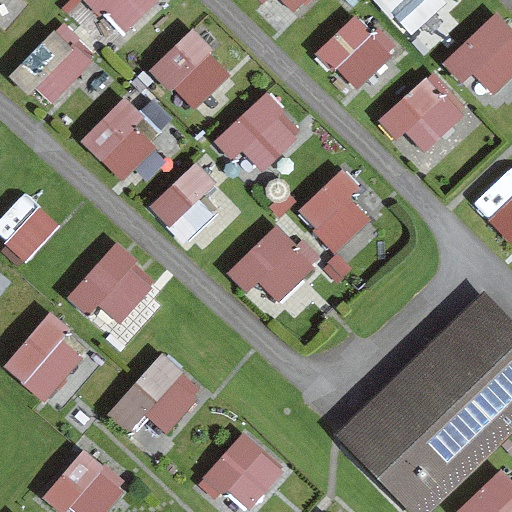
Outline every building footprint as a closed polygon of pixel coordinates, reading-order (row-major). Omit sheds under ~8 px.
[(119,0),(134,15),(149,0),(119,0)] [(364,76),(406,31),(371,0),(356,0),(322,38),(364,76)] [(406,0),(415,13),(435,0),(406,0)] [(59,90),(107,40),(68,4),(21,53),(59,90)] [(203,5),(159,49),(201,92),(246,48),(203,5)] [(383,104),(426,149),(480,98),(437,53),(383,104)] [(264,158),(311,114),(274,74),(227,117),(264,158)] [(118,157),(169,133),(145,82),(94,106),(118,157)] [(160,183),(209,240),(256,199),(207,143),(160,183)] [(354,248),(395,210),(343,154),(302,192),(354,248)] [(1,210),(36,241),(68,204),(33,174),(1,210)] [(278,289),(327,250),(289,204),(240,243),(278,289)] [(0,278),(16,263),(0,246),(0,278)] [(10,348),(53,383),(97,329),(54,294),(10,348)] [(432,511),(511,431),(511,312),(494,294),(345,445),(413,511),(432,511)] [(123,385),(169,425),(215,373),(169,332),(123,385)] [(247,507),(299,450),(255,409),(203,466),(247,507)] [(57,470),(100,508),(136,467),(94,429),(57,470)] [(511,511),(511,449),(469,487),(490,511),(511,511)] [(46,511),(28,495),(12,511),(46,511)]
